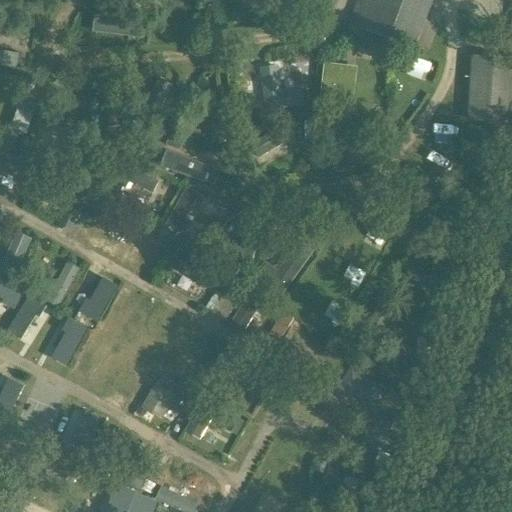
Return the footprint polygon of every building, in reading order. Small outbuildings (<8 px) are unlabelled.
[(153,0),(149,0),(143,6),(150,13),(158,5),(153,0)] [(358,0),(351,19),(349,24),(407,47),(425,0),(358,0)] [(142,12),(90,10),(89,26),(141,29),(142,12)] [(384,43),(381,52),(393,57),(397,48),(384,43)] [(498,50),(460,49),(459,111),(496,112),(498,50)] [(396,77),(412,82),(418,64),(402,59),(396,77)] [(324,63),(319,110),(350,114),(351,103),(353,103),(358,67),(324,63)] [(279,66),(260,69),(265,111),(304,106),(302,88),(282,90),(279,66)] [(18,124),(28,100),(16,95),(6,118),(18,124)] [(74,98),(73,109),(84,111),(86,99),(74,98)] [(258,108),(248,109),(249,123),(260,122),(258,108)] [(293,118),(286,122),(291,132),(299,129),(293,118)] [(139,122),(129,123),(130,133),(140,132),(139,122)] [(248,136),(253,150),(282,138),(277,125),(248,136)] [(53,127),(48,157),(78,161),(83,132),(53,127)] [(186,128),(186,138),(199,139),(200,129),(186,128)] [(23,136),(19,149),(26,152),(31,139),(23,136)] [(169,137),(166,145),(179,150),(182,142),(169,137)] [(103,138),(102,152),(114,153),(115,139),(103,138)] [(194,175),(200,162),(176,152),(171,166),(194,175)] [(26,174),(8,197),(25,210),(43,187),(26,174)] [(112,174),(105,189),(119,196),(127,181),(112,174)] [(187,188),(167,225),(179,232),(175,240),(195,251),(206,230),(186,219),(199,195),(187,188)] [(87,198),(77,213),(88,219),(97,205),(87,198)] [(285,211),(276,219),(284,230),(294,222),(285,211)] [(224,244),(220,259),(251,267),(262,225),(247,221),(239,248),(224,244)] [(16,232),(0,269),(0,273),(14,280),(32,239),(16,232)] [(114,233),(107,252),(126,259),(133,240),(114,233)] [(265,260),(254,276),(282,296),(316,248),(301,237),(278,270),(265,260)] [(205,239),(202,253),(216,256),(219,242),(205,239)] [(142,271),(148,254),(132,249),(126,265),(142,271)] [(180,249),(170,266),(210,291),(221,274),(180,249)] [(54,287),(46,301),(59,308),(80,270),(67,263),(54,287)] [(85,302),(79,312),(96,322),(117,286),(104,278),(89,304),(85,302)] [(0,279),(0,297),(9,303),(7,306),(14,310),(24,292),(0,279)] [(214,314),(223,298),(204,288),(195,304),(214,314)] [(250,292),(230,325),(244,333),(264,300),(250,292)] [(30,296),(7,331),(21,340),(39,310),(43,313),(46,306),(30,296)] [(436,300),(433,307),(438,309),(441,302),(436,300)] [(125,302),(121,310),(111,306),(102,325),(123,334),(135,307),(125,302)] [(273,305),(268,312),(280,320),(271,335),(280,341),(294,319),(273,305)] [(79,313),(75,320),(82,324),(86,317),(79,313)] [(69,328),(53,358),(66,366),(86,329),(69,319),(65,326),(69,328)] [(365,321),(361,330),(366,333),(370,323),(365,321)] [(149,345),(142,358),(147,360),(146,362),(160,368),(180,329),(167,322),(154,347),(149,345)] [(104,381),(125,390),(139,358),(119,348),(104,381)] [(220,355),(214,368),(254,385),(260,372),(220,355)] [(352,366),(338,388),(373,411),(388,389),(352,366)] [(389,367),(387,374),(396,377),(399,370),(389,367)] [(155,384),(142,408),(163,420),(171,405),(177,408),(181,401),(187,390),(161,375),(155,384)] [(0,420),(6,424),(23,386),(9,379),(0,398),(0,420)] [(187,390),(181,401),(194,409),(200,398),(187,390)] [(306,406),(329,421),(337,408),(314,394),(306,406)] [(206,395),(185,431),(200,440),(212,419),(226,426),(235,411),(206,395)] [(69,442),(66,449),(85,457),(101,418),(86,412),(73,443),(69,442)] [(381,414),(377,425),(398,432),(402,421),(381,414)] [(233,416),(226,428),(235,433),(242,422),(233,416)] [(19,422),(15,429),(23,432),(26,425),(19,422)] [(369,425),(363,441),(399,455),(406,440),(369,425)] [(27,426),(24,433),(31,436),(34,429),(27,426)] [(35,430),(32,437),(39,440),(46,444),(49,436),(42,433),(35,430)] [(121,431),(105,458),(123,468),(128,458),(130,459),(140,442),(121,431)] [(318,461),(314,470),(325,474),(328,465),(318,461)] [(331,463),(318,500),(336,506),(348,469),(331,463)] [(36,467),(29,481),(42,487),(49,473),(36,467)] [(133,470),(127,485),(140,491),(146,476),(133,470)] [(146,481),(139,495),(148,499),(155,485),(146,481)] [(115,485),(104,511),(127,511),(135,493),(115,485)] [(162,487),(156,499),(180,511),(194,511),(198,505),(162,487)]
